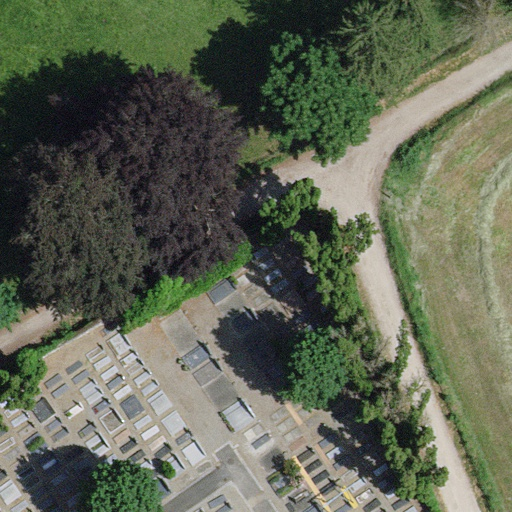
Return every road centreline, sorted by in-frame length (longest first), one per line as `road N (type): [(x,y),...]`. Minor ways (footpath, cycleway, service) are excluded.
road 1 (track): [(511,51),(0,350)]
road 2 (residential): [(466,511),(328,163)]
